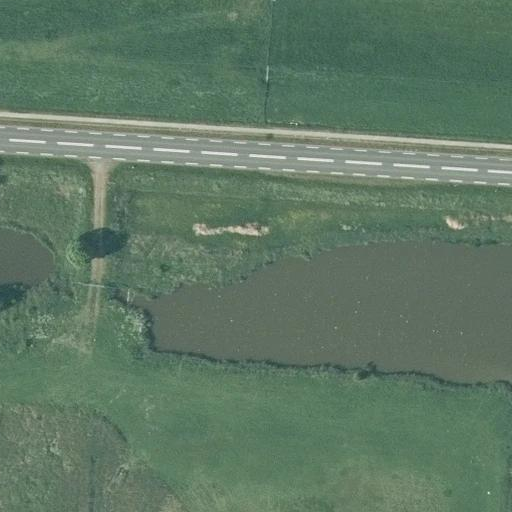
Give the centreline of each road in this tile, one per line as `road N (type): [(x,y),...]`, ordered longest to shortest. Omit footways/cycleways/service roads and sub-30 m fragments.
road 1 (primary): [(511,172),(0,139)]
road 2 (track): [(93,306),(100,145)]
